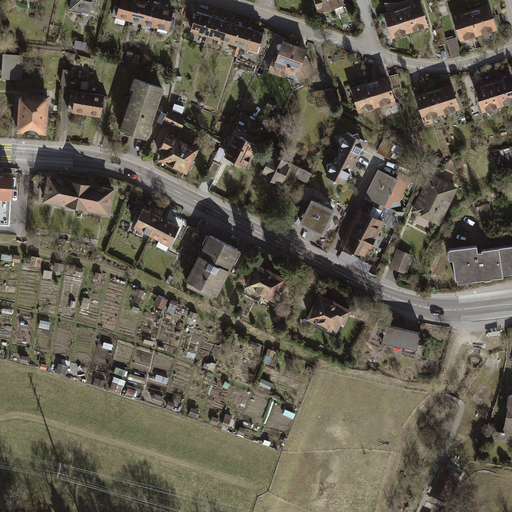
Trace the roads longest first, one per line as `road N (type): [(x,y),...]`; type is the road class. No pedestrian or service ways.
road 1 (secondary): [(0,152),(127,169),(412,303),(438,310),(511,304)]
road 2 (residential): [(206,0),(365,51)]
road 3 (residential): [(365,51),(433,69),(511,51)]
road 4 (track): [(0,243),(132,277)]
